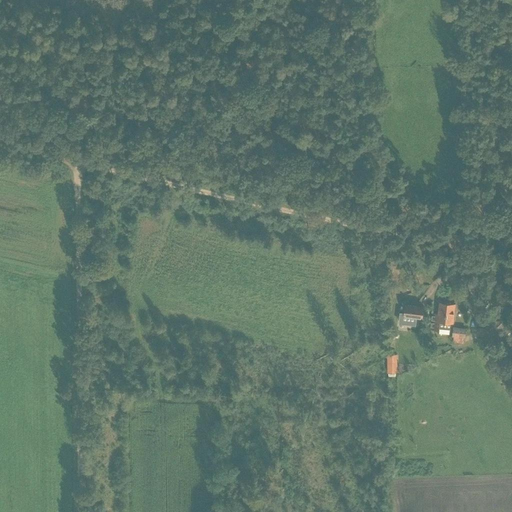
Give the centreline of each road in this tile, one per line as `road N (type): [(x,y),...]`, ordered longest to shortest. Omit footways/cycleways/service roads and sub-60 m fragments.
road 1 (track): [(76,511),(76,161)]
road 2 (track): [(76,161),(301,209)]
